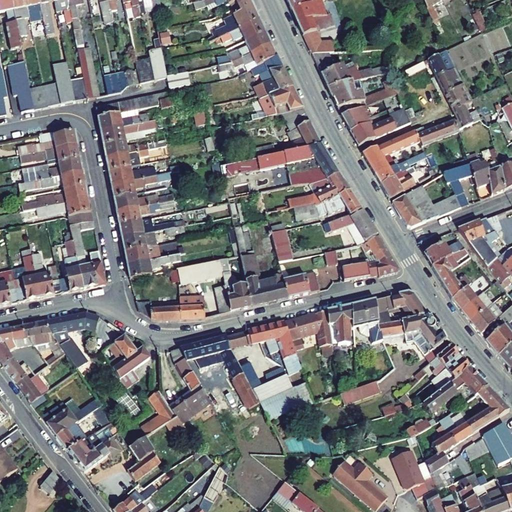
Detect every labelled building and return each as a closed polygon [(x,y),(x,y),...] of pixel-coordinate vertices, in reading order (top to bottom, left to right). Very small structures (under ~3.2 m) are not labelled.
[(0,0),(0,13),(6,13),(14,11),(11,0),(0,0)] [(27,37),(24,20),(29,19),(27,8),(25,0),(11,0),(14,11),(16,23),(19,38),(27,37)] [(34,18),(37,17),(41,36),(47,35),(39,0),(25,0),(27,8),(32,7),(34,18)] [(47,37),(54,36),(48,4),(54,3),(53,0),(39,0),(47,35),(47,37)] [(56,14),(64,12),(68,33),(74,32),(67,0),(53,0),(54,3),(56,14)] [(84,50),(75,7),(84,5),(82,0),(67,0),(74,32),(78,51),(84,50)] [(101,5),(105,25),(113,23),(111,13),(108,0),(99,0),(100,5),(101,5)] [(117,1),(117,0),(108,0),(111,13),(117,12),(115,1),(117,1)] [(140,15),(136,0),(122,0),(124,5),(131,3),(134,17),(136,17),(137,20),(141,19),(140,15)] [(145,14),(142,0),(136,0),(140,15),(145,14)] [(150,0),(153,11),(160,10),(158,0),(150,0)] [(195,11),(206,8),(215,3),(217,8),(223,5),(224,8),(228,6),(228,7),(230,5),(232,10),(250,2),(249,0),(208,0),(204,2),(193,4),(195,11)] [(316,3),(314,0),(286,0),(291,12),(316,3)] [(442,0),(421,0),(433,23),(438,20),(432,8),(443,1),(442,0)] [(321,1),(316,3),(291,12),(302,37),(316,32),(335,27),(330,16),(326,18),(321,1)] [(216,41),(220,39),(259,20),(250,2),(232,10),(231,11),(234,16),(223,21),(226,27),(212,34),(213,37),(216,41)] [(206,8),(208,12),(217,8),(215,3),(206,8)] [(480,32),(487,30),(477,9),(470,11),(480,32)] [(14,11),(6,13),(9,25),(16,23),(14,11)] [(242,35),(245,42),(265,33),(259,20),(220,39),(223,44),(242,35)] [(16,50),(21,49),(19,38),(16,23),(9,25),(6,25),(11,51),(16,50)] [(329,55),(333,55),(332,43),(321,43),(316,32),(302,37),(311,55),(329,55)] [(227,56),(231,64),(271,45),(265,33),(245,42),(247,47),(227,56)] [(257,67),(277,58),(271,45),(231,64),(218,67),(219,72),(219,73),(234,69),(244,65),(245,67),(254,62),(257,67)] [(434,58),(446,52),(444,47),(432,53),(434,58)] [(16,50),(19,65),(24,64),(21,49),(16,50)] [(100,99),(89,49),(84,50),(78,51),(86,92),(88,101),(100,99)] [(155,51),(149,52),(155,82),(167,79),(167,78),(161,50),(155,51)] [(429,64),(436,79),(455,69),(446,52),(434,58),(428,61),(429,64)] [(317,69),(332,62),(329,55),(311,55),(317,69)] [(500,65),(506,63),(503,55),(497,57),(500,65)] [(251,70),(255,78),(265,74),(268,82),(253,88),(259,100),(292,89),(277,58),(257,67),(251,70)] [(140,85),(153,82),(149,60),(135,62),(140,85)] [(254,62),(245,67),(247,72),(257,67),(254,62)] [(344,67),(346,73),(355,69),(352,63),(344,67)] [(18,96),(21,114),(34,112),(30,90),(24,64),(19,65),(8,67),(14,97),(18,96)] [(56,85),(61,106),(75,104),(67,64),(53,66),(56,85)] [(407,78),(425,69),(423,67),(422,64),(405,73),(407,78)] [(388,67),(371,71),(371,70),(358,73),(356,68),(355,69),(346,73),(344,67),(343,66),(320,76),(327,90),(360,82),(372,79),(372,78),(387,74),(388,67)] [(455,69),(436,79),(445,96),(463,86),(455,69)] [(125,75),(128,88),(138,85),(135,72),(125,75)] [(169,90),(189,85),(187,74),(167,78),(167,79),(169,90)] [(104,79),(108,97),(121,94),(127,88),(124,75),(104,79)] [(383,91),(364,99),(360,82),(327,90),(340,118),(398,96),(395,89),(391,80),(382,84),(385,91),(387,95),(385,96),(383,91)] [(44,87),(48,109),(61,106),(56,85),(44,87)] [(472,103),(471,102),(463,86),(445,96),(454,113),(464,107),(472,103)] [(48,109),(44,87),(30,90),(34,112),(48,109)] [(398,96),(401,103),(405,102),(399,88),(395,89),(398,96)] [(258,107),(264,119),(282,115),(303,111),(292,89),(259,100),(262,105),(258,107)] [(86,92),(74,94),(76,103),(88,101),(86,92)] [(160,107),(172,104),(169,93),(96,109),(97,119),(120,115),(137,111),(160,107)] [(410,125),(410,124),(405,112),(401,103),(398,96),(340,118),(358,148),(410,125)] [(511,102),(510,98),(499,104),(501,110),(511,104),(511,102)] [(511,104),(501,110),(511,131),(511,104)] [(481,121),(478,116),(476,112),(469,116),(466,111),(464,107),(454,113),(458,122),(455,123),(454,122),(458,132),(480,122),(481,121)] [(405,112),(410,124),(422,119),(420,113),(414,115),(411,109),(405,112)] [(138,117),(137,111),(120,115),(121,120),(138,117)] [(290,133),(287,134),(294,148),(283,151),(283,153),(284,154),(321,147),(303,111),(282,115),(290,133)] [(199,120),(202,120),(203,126),(208,125),(206,112),(198,114),(199,120)] [(484,123),(486,122),(485,119),(484,119),(481,114),(478,116),(481,121),(482,121),(484,123)] [(147,117),(147,115),(138,117),(121,120),(120,115),(97,119),(100,133),(149,123),(147,117)] [(125,142),(124,135),(155,129),(154,122),(153,122),(149,123),(100,133),(103,146),(125,142)] [(454,122),(424,134),(417,137),(420,143),(422,148),(459,133),(458,132),(454,122)] [(20,157),(77,146),(75,133),(53,137),(52,134),(39,136),(41,146),(34,147),(34,146),(18,149),(19,158),(20,157)] [(414,133),(376,149),(362,155),(375,176),(399,165),(396,160),(392,162),(389,157),(420,143),(417,137),(414,133)] [(214,152),(210,139),(205,140),(208,153),(214,152)] [(166,147),(165,142),(147,146),(137,148),(136,146),(126,148),(125,142),(103,146),(105,160),(148,151),(166,147)] [(57,159),(58,164),(80,160),(77,146),(20,157),(21,165),(37,162),(37,163),(47,161),(57,159)] [(248,151),(250,162),(276,156),(275,155),(273,146),(248,151)] [(259,172),(260,173),(286,167),(291,187),(309,185),(309,186),(325,181),(328,181),(339,175),(321,147),(284,154),(276,156),(250,162),(241,164),(220,168),(223,178),(223,180),(235,178),(235,176),(259,172)] [(500,168),(495,150),(489,152),(493,164),(486,166),(489,173),(488,173),(490,185),(491,197),(505,192),(500,168)] [(141,166),(140,159),(149,157),(148,151),(105,160),(108,173),(131,169),(139,167),(141,166)] [(241,164),(239,154),(217,158),(219,165),(220,168),(241,164)] [(406,162),(409,167),(426,159),(424,154),(406,162)] [(479,162),(476,155),(467,158),(467,160),(469,166),(479,162)] [(25,184),(83,173),(80,160),(58,164),(22,171),(25,184)] [(453,165),(456,171),(470,167),(469,166),(467,160),(453,165)] [(476,190),(490,185),(488,173),(489,173),(486,166),(484,160),(479,162),(469,166),(470,167),(473,178),(472,178),(476,190)] [(405,171),(410,169),(409,167),(406,162),(401,164),(405,171)] [(511,163),(500,168),(505,192),(511,188),(511,163)] [(401,175),(400,174),(405,171),(401,164),(399,165),(375,176),(381,186),(401,175)] [(219,165),(214,166),(215,170),(214,173),(215,180),(223,178),(220,168),(219,165)] [(170,175),(180,173),(179,167),(155,172),(154,169),(146,171),(140,172),(132,174),(131,169),(108,173),(111,186),(170,175)] [(461,210),(468,207),(458,182),(470,179),(472,178),(473,178),(470,167),(456,171),(443,175),(446,186),(449,184),(455,197),(461,210)] [(415,186),(410,176),(415,173),(413,168),(410,169),(405,171),(400,174),(401,175),(381,186),(390,201),(403,194),(416,187),(415,186)] [(19,185),(20,193),(62,185),(63,191),(85,187),(83,173),(25,184),(19,185)] [(170,175),(111,186),(113,200),(136,195),(135,190),(145,188),(144,186),(171,181),(170,175)] [(316,208),(350,192),(339,175),(328,181),(332,187),(313,196),(309,198),(289,202),(290,210),(292,210),(311,206),(314,205),(316,208)] [(313,196),(332,187),(328,181),(325,181),(309,186),(313,196)] [(63,191),(64,196),(54,198),(54,196),(38,199),(39,204),(22,207),(23,213),(88,200),(85,187),(63,191)] [(411,230),(461,210),(455,197),(432,207),(421,188),(392,205),(407,228),(411,230)] [(345,209),(350,217),(361,210),(350,192),(316,208),(314,205),(311,206),(292,210),(294,222),(319,218),(327,214),(328,217),(345,209)] [(241,223),(245,222),(242,204),(259,200),(258,194),(236,198),(241,223)] [(157,199),(157,196),(137,200),(136,195),(113,200),(116,213),(174,202),(173,196),(157,199)] [(247,257),(240,228),(239,228),(232,199),(228,200),(235,231),(237,244),(240,257),(240,259),(247,257)] [(26,226),(46,223),(45,217),(68,212),(69,218),(91,214),(88,200),(23,213),(26,226)] [(119,227),(141,222),(140,217),(155,214),(154,211),(175,207),(174,202),(116,213),(119,227)] [(378,237),(361,210),(350,217),(324,226),(327,234),(331,232),(331,233),(347,228),(355,225),(366,244),(378,237)] [(71,227),(93,223),(91,214),(69,218),(71,227)] [(493,256),(486,247),(490,244),(496,242),(493,234),(501,230),(496,217),(486,221),(486,220),(458,231),(487,270),(497,261),(503,255),(509,250),(509,249),(507,246),(493,256)] [(183,227),(182,222),(153,227),(152,225),(142,227),(141,222),(119,227),(121,240),(154,233),(164,231),(183,228),(183,227)] [(79,232),(94,230),(93,223),(71,227),(72,236),(84,291),(97,288),(93,265),(86,267),(79,232)] [(26,227),(29,243),(47,240),(44,224),(26,227)] [(285,231),(283,225),(270,229),(272,235),(285,231)] [(347,228),(357,247),(361,246),(366,244),(355,225),(347,228)] [(164,231),(166,237),(184,234),(183,228),(164,231)] [(275,248),(289,244),(285,231),(272,235),(275,248)] [(121,240),(124,253),(156,247),(154,233),(121,240)] [(58,280),(62,295),(84,291),(72,236),(65,238),(66,243),(65,243),(68,260),(65,260),(67,271),(65,271),(67,279),(65,280),(65,279),(58,280)] [(384,262),(391,258),(378,237),(366,244),(361,246),(364,252),(366,251),(367,252),(370,250),(374,256),(378,263),(383,260),(384,262)] [(420,250),(431,269),(464,249),(458,242),(446,249),(443,244),(438,247),(434,241),(422,246),(420,250)] [(279,264),(293,261),(289,244),(275,248),(279,264)] [(127,267),(159,260),(156,247),(124,253),(127,267)] [(185,255),(184,249),(167,253),(169,258),(180,256),(185,255)] [(454,262),(468,255),(464,249),(431,269),(452,301),(462,292),(456,284),(448,274),(458,267),(454,262)] [(509,262),(511,258),(511,253),(509,250),(503,255),(509,262)] [(14,282),(19,305),(40,300),(32,257),(30,251),(22,253),(28,279),(14,282)] [(324,254),(327,267),(338,265),(335,252),(324,254)] [(58,280),(56,267),(48,268),(49,274),(44,275),(40,255),(32,257),(40,300),(62,295),(58,280)] [(127,267),(130,281),(152,276),(151,270),(161,268),(160,266),(181,262),(180,256),(169,258),(159,260),(127,267)] [(251,309),(268,305),(265,291),(259,292),(257,279),(259,279),(254,256),(248,257),(247,257),(240,259),(246,286),(251,309)] [(378,277),(378,279),(397,274),(398,271),(391,258),(384,262),(383,260),(378,263),(374,256),(368,260),(370,265),(376,264),(378,277)] [(511,277),(511,258),(509,262),(502,267),(497,261),(487,270),(497,281),(501,287),(508,280),(511,278),(511,277)] [(240,309),(241,311),(251,309),(246,286),(232,289),(231,286),(232,286),(227,260),(220,262),(231,314),(231,311),(240,309)] [(368,260),(359,262),(359,266),(342,269),(344,282),(378,277),(376,264),(370,265),(368,260)] [(180,286),(208,281),(213,283),(220,317),(231,314),(220,262),(177,271),(180,282),(180,285),(180,286)] [(472,275),(485,292),(492,286),(478,269),(472,275)] [(176,283),(180,282),(177,271),(170,272),(172,283),(176,283)] [(14,282),(12,272),(0,274),(0,308),(19,305),(14,282)] [(320,292),(315,275),(283,282),(288,300),(320,292)] [(273,289),(276,303),(288,300),(283,282),(282,276),(270,278),(273,289)] [(461,313),(476,300),(467,288),(471,284),(464,277),(456,284),(462,292),(452,301),(461,313)] [(503,290),(511,284),(508,280),(501,287),(503,290)] [(268,305),(276,303),(273,289),(265,291),(268,305)] [(404,322),(428,316),(413,296),(408,294),(375,302),(378,323),(379,326),(389,324),(388,315),(387,312),(400,309),(401,312),(404,322)] [(203,298),(179,300),(180,309),(181,322),(205,320),(203,298)] [(470,324),(491,306),(488,303),(482,307),(476,300),(461,313),(470,324)] [(375,302),(351,307),(353,328),(353,329),(359,328),(378,323),(375,302)] [(180,309),(170,309),(170,304),(151,305),(151,303),(136,304),(138,312),(150,321),(157,323),(181,322),(180,309)] [(480,335),(503,316),(493,304),(491,306),(470,324),(480,335)] [(351,328),(353,328),(351,307),(326,313),(332,346),(337,345),(337,346),(350,345),(349,331),(348,328),(351,328)] [(511,329),(508,324),(511,320),(511,307),(503,316),(480,335),(497,358),(511,344),(511,329)] [(319,348),(322,347),(332,346),(326,313),(284,324),(295,353),(303,350),(300,339),(317,334),(319,348)] [(86,364),(69,341),(67,332),(88,327),(96,330),(99,319),(89,316),(85,315),(44,323),(51,335),(65,355),(76,371),(86,364)] [(432,322),(428,316),(404,322),(401,323),(389,324),(379,326),(380,331),(382,340),(404,336),(405,340),(406,345),(413,344),(424,359),(424,358),(446,341),(439,332),(437,333),(434,329),(434,328),(434,327),(434,326),(434,325),(433,324),(432,323),(431,323),(432,322)] [(37,353),(44,352),(49,348),(55,357),(46,363),(49,367),(65,355),(51,335),(44,323),(23,328),(26,341),(27,340),(32,346),(37,353)] [(360,334),(367,338),(371,337),(370,333),(380,331),(379,326),(378,323),(359,328),(360,334)] [(280,351),(289,377),(302,371),(295,353),(284,324),(226,338),(230,352),(231,352),(266,343),(270,355),(280,351)] [(109,330),(122,340),(124,338),(126,337),(112,327),(109,330)] [(5,331),(17,349),(27,347),(32,346),(27,340),(26,341),(23,328),(5,331)] [(0,363),(3,367),(13,359),(8,353),(17,349),(5,331),(0,332),(0,363)] [(371,337),(373,345),(382,343),(382,340),(380,331),(370,333),(371,337)] [(405,340),(404,336),(382,340),(382,343),(383,344),(405,340)] [(113,370),(136,354),(124,338),(122,340),(108,349),(115,359),(108,364),(113,370)] [(233,382),(249,411),(260,405),(253,392),(242,372),(231,352),(230,352),(226,338),(179,351),(184,362),(185,364),(198,361),(203,368),(212,366),(224,363),(233,382)] [(451,347),(446,341),(424,358),(429,365),(451,347)] [(509,371),(511,368),(511,344),(497,358),(509,371)] [(30,370),(35,377),(37,376),(49,367),(46,363),(37,353),(32,346),(27,347),(37,361),(28,368),(30,370)] [(322,347),(323,354),(333,353),(332,346),(322,347)] [(451,347),(429,365),(438,376),(461,358),(451,347)] [(139,381),(133,372),(150,359),(142,349),(136,354),(113,370),(126,390),(139,381)] [(171,352),(175,366),(184,362),(179,351),(171,352)] [(437,389),(439,393),(469,369),(461,358),(438,376),(431,382),(437,389)] [(35,377),(30,370),(24,374),(13,359),(3,367),(16,385),(27,378),(30,382),(35,377)] [(175,366),(191,393),(169,408),(176,419),(177,418),(182,425),(210,405),(208,401),(204,394),(199,387),(185,364),(184,362),(175,366)] [(242,372),(253,392),(261,389),(250,369),(242,372)] [(264,377),(268,385),(286,378),(282,369),(264,377)] [(469,369),(439,393),(437,394),(422,406),(430,416),(457,396),(463,406),(477,396),(487,388),(469,369)] [(422,371),(415,377),(419,382),(426,375),(422,371)] [(16,385),(31,405),(43,396),(49,392),(37,376),(35,377),(30,382),(27,378),(16,385)] [(261,389),(253,392),(260,405),(263,410),(269,421),(314,405),(306,384),(292,390),(286,377),(286,378),(268,385),(261,389)] [(412,384),(409,387),(411,389),(419,382),(415,377),(410,381),(412,384)] [(344,406),(380,393),(376,383),(340,396),(344,406)] [(220,394),(216,387),(204,394),(208,401),(220,394)] [(457,410),(466,425),(473,435),(509,412),(487,388),(477,396),(489,409),(469,422),(460,408),(457,410)] [(115,400),(130,420),(140,413),(125,393),(115,400)] [(140,428),(147,438),(165,426),(176,419),(169,408),(159,393),(148,400),(159,416),(140,428)] [(212,408),(225,401),(220,394),(208,401),(210,405),(212,408)] [(410,401),(405,395),(399,400),(403,405),(404,406),(409,402),(410,401)] [(43,396),(31,405),(36,411),(48,402),(43,396)] [(72,418),(80,412),(72,400),(64,406),(72,418)] [(229,408),(225,401),(212,408),(216,415),(229,408)] [(73,426),(99,408),(97,405),(95,406),(94,405),(92,406),(91,404),(80,412),(72,418),(64,406),(62,404),(42,419),(56,438),(73,426)] [(252,416),(263,410),(260,405),(249,411),(252,416)] [(384,418),(403,413),(406,411),(404,406),(403,405),(402,406),(392,409),(393,411),(383,414),(384,418)] [(87,440),(78,428),(104,410),(101,407),(99,408),(73,426),(84,442),(87,440)] [(216,415),(221,423),(233,415),(229,408),(216,415)] [(106,414),(97,420),(104,430),(112,425),(113,424),(106,414)] [(170,434),(171,433),(175,439),(187,431),(182,425),(177,418),(176,419),(165,426),(170,434)] [(444,425),(447,423),(444,419),(438,423),(441,427),(444,425)] [(412,438),(430,428),(427,421),(424,423),(421,421),(415,425),(415,428),(413,429),(407,431),(409,439),(412,438)] [(68,453),(84,475),(109,456),(111,459),(120,452),(110,440),(119,434),(112,425),(104,430),(87,440),(84,442),(68,453)] [(441,427),(456,446),(473,435),(466,425),(454,432),(449,425),(446,428),(444,425),(441,427)] [(84,442),(73,426),(56,438),(68,453),(84,442)] [(442,455),(456,446),(441,427),(438,429),(440,432),(438,433),(442,440),(431,447),(434,450),(427,454),(431,460),(438,456),(438,457),(442,455)] [(504,447),(495,430),(483,438),(492,454),(504,447)] [(145,439),(146,439),(142,433),(128,442),(132,447),(145,439)] [(153,455),(155,454),(145,439),(132,447),(129,449),(139,465),(153,454),(153,455)] [(0,483),(17,471),(0,447),(0,483)] [(499,467),(510,462),(511,461),(504,447),(492,454),(499,467)] [(198,460),(205,454),(202,451),(194,456),(198,460)] [(128,473),(135,483),(160,464),(153,455),(153,454),(139,465),(128,473)] [(211,461),(205,454),(200,459),(207,466),(211,461)] [(417,468),(411,454),(391,462),(403,491),(407,492),(411,490),(416,502),(423,498),(436,491),(431,479),(423,483),(417,468)] [(441,474),(451,469),(442,455),(438,457),(438,456),(431,460),(424,464),(431,479),(436,491),(436,492),(452,486),(449,480),(446,482),(441,474)] [(332,477),(372,511),(376,511),(387,499),(373,487),(372,488),(366,483),(372,477),(359,465),(353,472),(343,464),(332,477)] [(431,479),(424,464),(417,468),(423,483),(431,479)] [(219,468),(217,473),(204,499),(203,500),(213,504),(228,486),(225,485),(229,477),(223,472),(219,468)] [(229,477),(232,472),(228,468),(223,472),(229,477)] [(41,488),(50,496),(61,483),(53,473),(41,488)] [(479,486),(475,475),(466,479),(471,490),(479,486)] [(478,479),(480,486),(487,483),(484,476),(478,479)] [(500,490),(510,511),(511,510),(511,479),(511,477),(497,481),(501,489),(500,490)] [(466,479),(458,483),(461,489),(457,491),(466,511),(480,511),(471,490),(466,479)] [(316,511),(318,510),(285,483),(277,493),(284,499),(300,511),(299,511),(316,511)] [(471,490),(480,511),(507,511),(510,511),(500,490),(487,495),(483,486),(480,487),(479,486),(471,490)] [(131,511),(142,504),(158,491),(154,487),(140,497),(137,493),(113,511),(131,511)] [(444,511),(440,501),(436,492),(436,491),(423,498),(429,511),(444,511)] [(281,504),(284,499),(277,493),(273,498),(281,504)] [(234,506),(241,498),(237,494),(230,502),(234,506)] [(196,511),(198,510),(203,500),(204,499),(202,496),(189,507),(191,508),(186,511),(184,511),(183,511),(196,511)] [(458,511),(451,496),(440,501),(444,511),(458,511)] [(228,511),(257,511),(241,498),(234,506),(228,511)]
